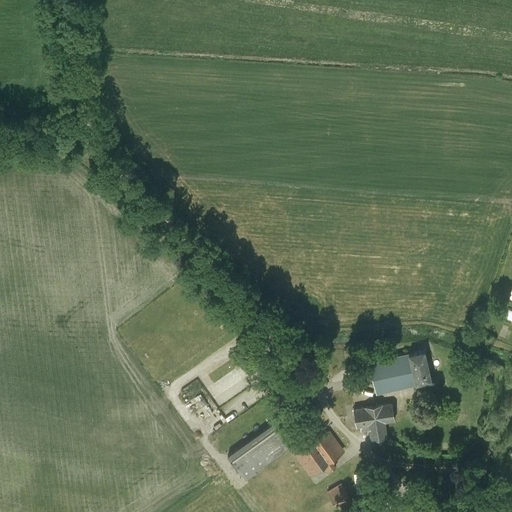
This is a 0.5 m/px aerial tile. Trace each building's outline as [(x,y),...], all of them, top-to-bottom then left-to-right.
[(377,390),(416,382),(433,378),(426,348),(410,352),(409,352),(405,353),(371,360),(376,382),(377,390)] [(298,387),(292,374),(275,382),(281,395),(298,387)] [(369,430),(371,438),(388,436),(385,422),(395,421),(391,402),(354,408),(357,427),(360,426),(361,431),(369,430)] [(292,447),(273,421),(226,454),(245,480),(292,447)] [(318,437),(295,454),(310,475),(323,466),(328,473),(336,467),(332,460),(345,451),(329,429),(318,437)] [(327,491),(339,511),(354,502),(341,482),(327,491)] [(479,496),(465,509),(467,511),(493,511),(479,496)]
